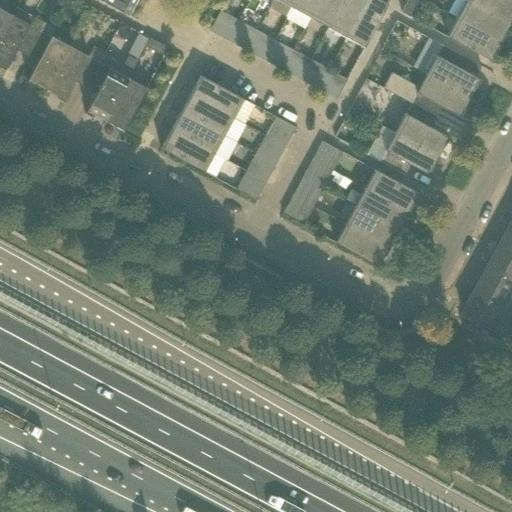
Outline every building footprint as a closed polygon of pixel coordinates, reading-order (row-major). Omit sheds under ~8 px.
[(102,0),(131,17),(132,16),(129,14),(136,0),(102,0)] [(276,0),(292,8),(296,0),(276,0)] [(296,0),(292,8),(310,18),(319,0),(296,0)] [(319,0),(310,18),(328,28),(342,0),(319,0)] [(342,0),(328,28),(346,37),(365,0),(342,0)] [(365,0),(346,37),(364,47),(389,2),(388,1),(386,4),(378,0),(365,0)] [(418,0),(407,0),(401,12),(409,17),(418,0)] [(466,0),(456,18),(502,43),(499,41),(508,24),(511,26),(511,25),(466,0)] [(511,2),(508,0),(465,0),(466,0),(511,25),(509,23),(511,17),(511,2)] [(0,38),(12,16),(0,9),(0,38)] [(220,11),(209,31),(228,41),(239,21),(220,11)] [(5,70),(6,71),(16,51),(27,57),(41,31),(12,16),(0,38),(0,63),(6,67),(5,70)] [(446,37),(492,61),(492,60),(489,59),(499,42),(502,44),(502,43),(456,18),(446,37)] [(246,51),(257,31),(239,21),(228,41),(246,51)] [(45,92),(70,47),(41,31),(27,57),(37,62),(27,82),(28,83),(29,80),(46,89),(45,92)] [(263,60),(275,40),(257,31),(246,51),(263,60)] [(143,49),(148,39),(138,34),(133,44),(143,49)] [(164,56),(168,48),(150,38),(146,46),(164,56)] [(292,50),(275,40),(263,60),(281,70),(292,50)] [(481,82),(481,80),(475,77),(481,67),(443,46),(438,55),(437,54),(426,74),(471,99),(472,99),(469,97),(478,80),(481,82)] [(45,92),(46,92),(47,89),(64,99),(63,102),(64,102),(75,82),(85,88),(99,63),(92,59),(70,47),(45,92)] [(97,48),(92,59),(99,63),(105,52),(97,48)] [(281,70),(299,80),(310,60),(292,50),(281,70)] [(119,73),(99,63),(85,88),(95,94),(85,114),(86,114),(87,111),(104,120),(103,123),(103,124),(128,77),(137,61),(128,56),(119,73)] [(299,80),(317,90),(328,69),(310,60),(299,80)] [(336,100),(337,98),(347,80),(328,69),(317,90),(336,100)] [(426,74),(419,87),(391,73),(384,88),(410,103),(435,117),(440,106),(461,118),(462,116),(459,115),(468,98),(471,99),(426,74)] [(191,94),(188,93),(234,118),(244,100),(198,75),(197,76),(200,77),(191,94)] [(103,124),(104,124),(105,121),(122,130),(121,133),(122,134),(147,88),(128,77),(103,124)] [(181,112),(178,111),(224,136),(234,118),(188,93),(188,94),(190,95),(181,112)] [(449,140),(450,139),(429,127),(435,117),(410,103),(394,132),(440,157),(437,155),(447,138),(449,140)] [(172,130),(169,129),(168,129),(214,154),(224,136),(178,111),(178,112),(181,113),(172,130)] [(296,128),(275,117),(265,135),(285,146),(296,128)] [(168,129),(171,131),(162,148),(159,146),(158,147),(204,172),(214,154),(168,129)] [(410,165),(430,176),(430,175),(428,173),(437,156),(440,158),(440,157),(394,132),(379,162),(404,175),(410,165)] [(276,164),(285,146),(265,135),(256,153),(276,164)] [(342,152),(330,145),(322,141),(312,160),(332,171),(342,152)] [(266,182),(276,164),(256,153),(246,171),(266,182)] [(322,189),(332,171),(312,160),(302,178),(322,189)] [(407,211),(416,194),(419,196),(420,195),(374,170),(364,188),(410,213),(407,211)] [(246,171),(236,189),(256,200),(266,182),(246,171)] [(333,182),(343,187),(347,180),(337,174),(333,182)] [(302,178),(298,185),(319,196),(322,189),(302,178)] [(364,188),(354,206),(400,231),(400,230),(397,229),(407,212),(409,213),(410,213),(364,188)] [(303,225),(313,207),(292,196),(283,214),(303,225)] [(354,206),(344,224),(390,249),(391,248),(388,247),(397,230),(400,231),(354,206)] [(511,246),(511,223),(502,242),(511,246)] [(334,243),(380,267),(381,266),(378,265),(387,248),(390,249),(344,224),(334,243)] [(489,266),(511,278),(511,246),(502,242),(489,266)] [(476,289),(508,307),(511,300),(511,278),(489,266),(476,289)] [(463,314),(495,331),(508,307),(476,289),(463,314)]
